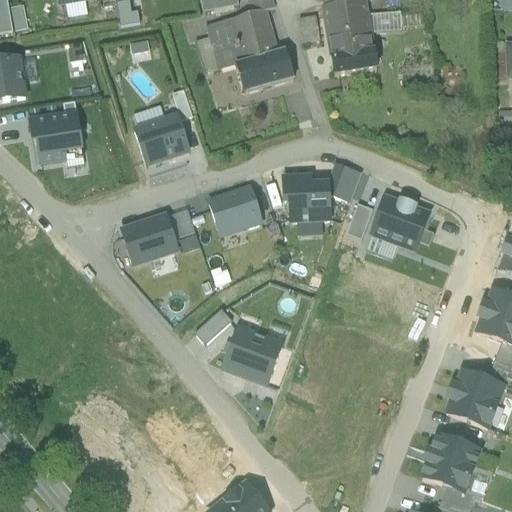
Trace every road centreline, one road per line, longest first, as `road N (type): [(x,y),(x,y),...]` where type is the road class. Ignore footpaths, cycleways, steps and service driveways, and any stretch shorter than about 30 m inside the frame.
road 1 (residential): [(373,511),(475,228),(459,206),(326,146)]
road 2 (residential): [(65,235),(303,511)]
road 3 (residential): [(65,235),(118,208),(326,146)]
road 4 (residential): [(274,0),(326,146)]
